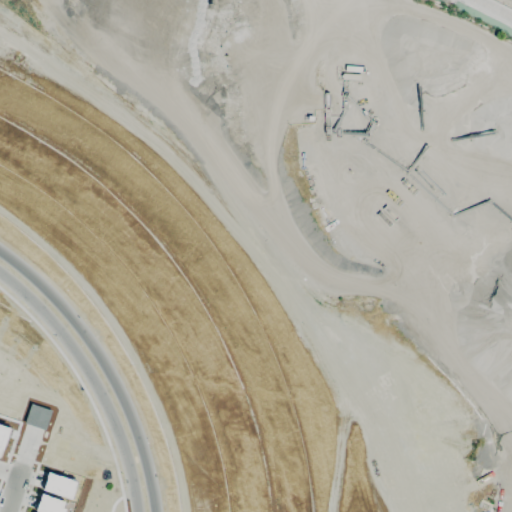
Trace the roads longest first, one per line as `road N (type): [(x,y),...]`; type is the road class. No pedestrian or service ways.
road 1 (secondary): [(154,511),(130,419),(94,349),(0,252)]
road 2 (secondary): [(0,274),(66,342),(104,400),(136,511)]
